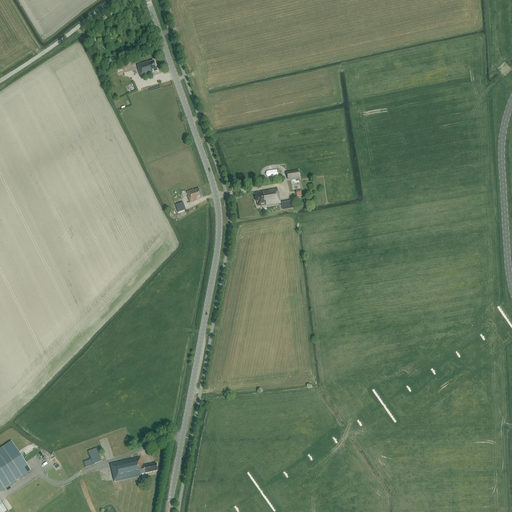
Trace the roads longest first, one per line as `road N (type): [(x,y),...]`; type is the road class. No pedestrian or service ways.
road 1 (secondary): [(170,511),(218,212),(147,0)]
road 2 (unclassified): [(511,100),(501,153),(511,288)]
road 3 (unclassified): [(0,81),(117,0)]
